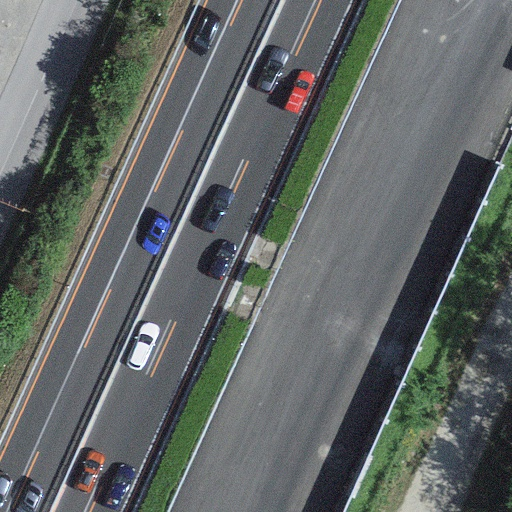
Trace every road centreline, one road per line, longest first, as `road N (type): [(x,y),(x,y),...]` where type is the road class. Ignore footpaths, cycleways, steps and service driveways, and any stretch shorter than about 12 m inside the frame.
road 1 (motorway): [(230,511),(463,0)]
road 2 (motorway): [(292,0),(63,511)]
road 3 (track): [(511,251),(396,511)]
